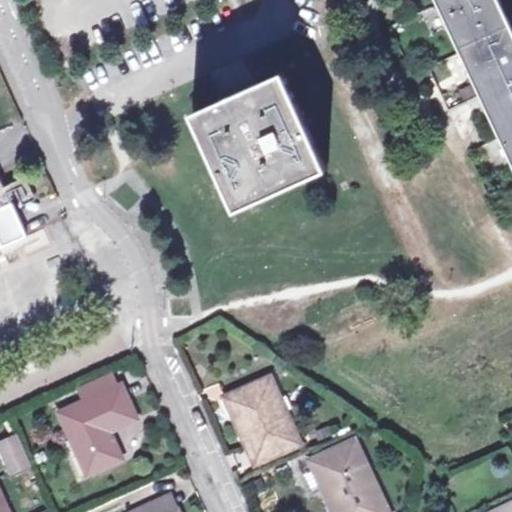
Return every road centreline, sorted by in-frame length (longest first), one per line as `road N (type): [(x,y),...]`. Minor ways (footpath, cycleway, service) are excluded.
road 1 (residential): [(0,22),(61,159),(133,250),(153,299),(156,343),(232,511)]
road 2 (residential): [(278,0),(284,11),(97,95)]
